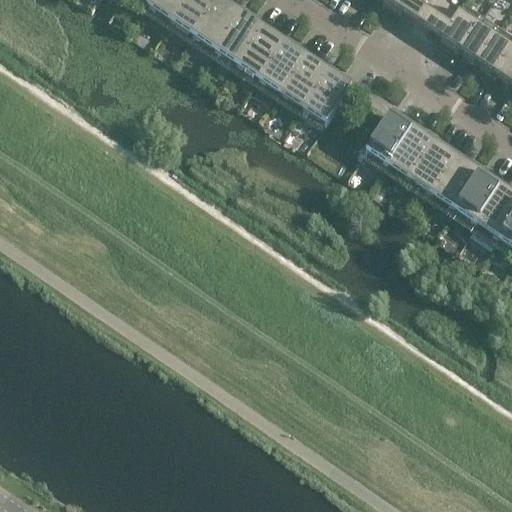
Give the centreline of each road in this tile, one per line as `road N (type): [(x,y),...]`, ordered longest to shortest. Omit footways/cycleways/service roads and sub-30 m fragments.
road 1 (residential): [(401,75),(289,0)]
road 2 (residential): [(511,145),(401,75)]
